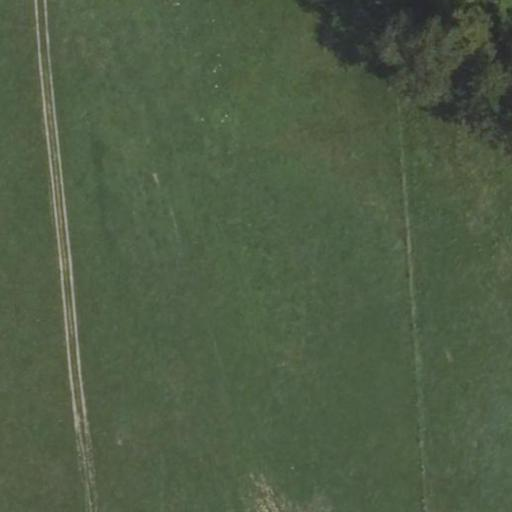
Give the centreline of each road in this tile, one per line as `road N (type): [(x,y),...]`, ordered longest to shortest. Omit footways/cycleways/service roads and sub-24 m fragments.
road 1 (track): [(86,511),(37,0)]
road 2 (track): [(511,109),(347,0)]
